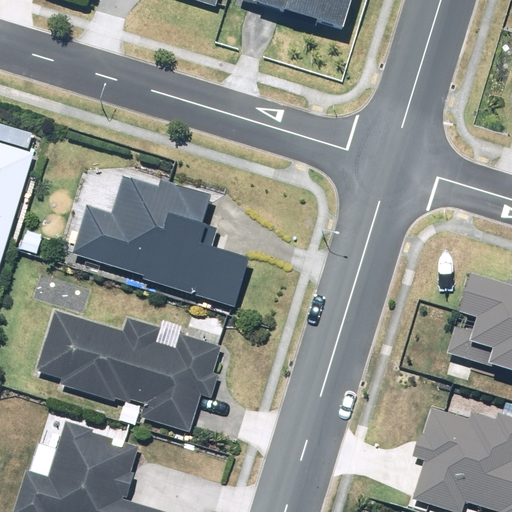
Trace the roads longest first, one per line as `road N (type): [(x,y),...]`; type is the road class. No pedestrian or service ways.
road 1 (residential): [(393,164),(0,44)]
road 2 (residential): [(286,511),(393,164)]
road 3 (residential): [(393,164),(443,0)]
road 4 (residential): [(511,201),(393,164)]
